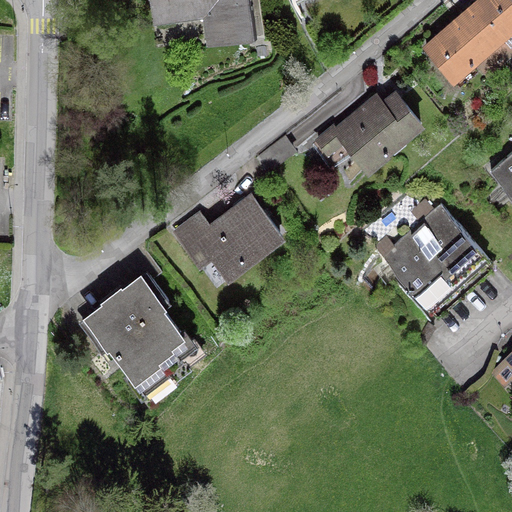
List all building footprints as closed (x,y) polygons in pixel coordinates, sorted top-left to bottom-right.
[(250,0),(156,0),(160,21),(204,15),(207,38),(255,32),(250,0)] [(489,46),(501,59),(511,49),(511,41),(504,33),(511,26),(511,0),(477,0),(462,14),(489,46)] [(489,46),(462,14),(426,44),(454,76),(475,58),(486,72),(501,59),(489,46)] [(349,143),(368,167),(421,121),(396,91),(382,103),(377,97),(377,95),(352,116),(355,119),(339,131),(335,125),(313,143),(318,149),(323,144),(331,154),(349,143)] [(283,136),(259,155),(270,169),(294,151),(283,136)] [(511,149),(491,168),(511,191),(511,149)] [(200,212),(176,231),(187,245),(199,236),(226,272),(280,230),(252,193),(210,225),(200,212)] [(383,253),(417,292),(476,242),(441,202),(383,253)] [(485,253),(476,242),(417,292),(426,303),(485,253)] [(494,262),(485,253),(426,303),(435,313),(494,262)] [(116,351),(143,385),(163,369),(161,366),(176,355),(174,352),(189,341),(161,305),(169,298),(150,274),(142,280),(138,275),(91,311),(94,316),(83,325),(102,350),(114,341),(119,348),(116,351)]
